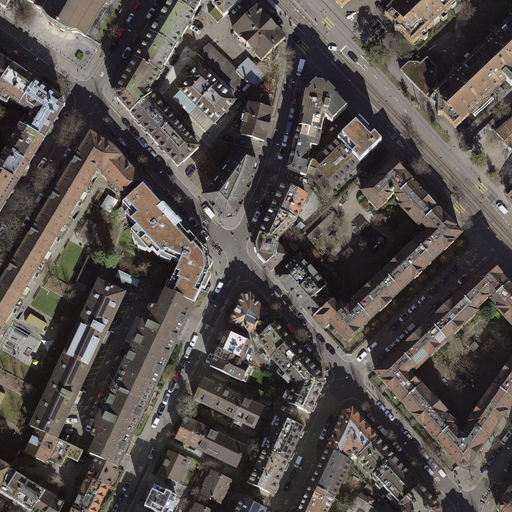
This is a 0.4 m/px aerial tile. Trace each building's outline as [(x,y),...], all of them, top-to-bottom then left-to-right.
[(25,0),(36,6),(35,7),(41,10),(45,16),(49,21),(56,26),(62,30),(65,31),(72,33),(79,33),(85,37),(86,36),(105,3),(107,5),(110,0),(25,0)] [(171,0),(170,3),(194,17),(201,5),(199,4),(201,0),(171,0)] [(210,0),(217,6),(214,9),(223,18),(241,0),(210,0)] [(334,0),(342,8),(350,0),(334,0)] [(400,31),(412,45),(421,37),(418,35),(423,31),(425,33),(433,25),(431,23),(441,14),(443,16),(451,8),(449,6),(454,1),(453,0),(393,0),(386,7),(390,11),(385,15),(395,26),(395,31),(400,31)] [(194,17),(170,3),(153,31),(150,36),(173,50),(176,44),(194,17)] [(288,37),(257,5),(232,29),(255,53),(254,54),(261,61),(271,52),(275,56),(287,45),(283,41),(288,37)] [(223,18),(214,9),(206,17),(215,26),(223,18)] [(511,23),(508,29),(504,26),(496,34),(498,37),(489,46),(486,43),(478,52),(480,54),(475,59),(500,85),(505,82),(510,87),(511,85),(511,79),(509,78),(511,75),(511,76),(511,23)] [(173,50),(150,36),(135,61),(158,75),(173,50)] [(223,78),(239,93),(249,82),(209,44),(199,55),(205,61),(223,78)] [(409,62),(401,70),(426,96),(439,84),(436,81),(436,68),(427,58),(420,65),(418,63),(409,62)] [(0,86),(13,68),(8,65),(0,59),(0,86)] [(500,85),(475,59),(468,65),(465,63),(457,70),(460,73),(451,82),(447,80),(433,93),(438,99),(437,115),(443,115),(455,128),(471,113),(475,117),(494,100),(490,96),(500,85)] [(117,99),(130,112),(152,96),(149,92),(158,75),(135,61),(115,92),(117,99)] [(189,81),(172,99),(188,114),(223,78),(205,61),(187,79),(189,81)] [(13,68),(0,86),(0,92),(20,106),(35,84),(22,74),(13,68)] [(223,78),(188,114),(206,131),(241,95),(239,93),(223,78)] [(304,92),(296,127),(319,132),(323,115),(330,122),(346,107),(322,81),(314,81),(304,92)] [(35,84),(20,106),(24,109),(27,109),(33,113),(28,120),(25,118),(20,127),(43,141),(55,121),(63,108),(65,108),(64,101),(62,102),(35,84)] [(152,96),(130,112),(153,141),(174,121),(152,96)] [(274,109),(248,102),(239,135),(265,141),(274,109)] [(383,142),(361,118),(315,162),(310,161),(304,176),(317,179),(329,191),(383,142)] [(174,121),(153,141),(177,166),(198,149),(174,121)] [(511,121),(508,126),(507,125),(498,134),(504,141),(504,140),(511,148),(511,121)] [(15,158),(28,166),(41,144),(43,141),(20,127),(6,150),(16,157),(15,158)] [(319,132),(296,127),(286,169),(304,176),(310,161),(303,160),(307,144),(316,146),(319,132)] [(90,136),(63,180),(83,192),(97,170),(102,174),(120,157),(112,148),(107,145),(90,136)] [(16,157),(6,150),(0,160),(0,173),(17,184),(20,179),(28,166),(15,158),(16,157)] [(260,162),(232,153),(201,195),(201,197),(223,220),(236,218),(252,184),(260,162)] [(143,185),(120,157),(102,174),(125,201),(143,185)] [(397,197),(411,183),(405,175),(406,174),(394,161),(384,171),(385,172),(363,193),(370,200),(369,202),(377,210),(392,196),(389,194),(392,192),(397,197)] [(17,184),(0,173),(0,212),(12,192),(15,187),(17,184)] [(53,196),(42,214),(62,226),(83,192),(63,180),(53,196)] [(270,208),(298,221),(309,195),(282,182),(270,208)] [(419,227),(421,225),(437,210),(411,183),(397,197),(395,199),(402,206),(400,207),(419,227)] [(161,255),(180,263),(185,252),(197,242),(189,234),(187,236),(173,220),(175,218),(167,209),(164,210),(150,196),(152,193),(143,185),(125,201),(122,204),(133,218),(131,221),(136,228),(131,232),(149,253),(153,251),(158,258),(161,255)] [(259,233),(279,240),(294,225),(298,221),(270,208),(259,233)] [(421,237),(414,243),(432,262),(461,234),(437,210),(421,225),(429,233),(423,238),(421,237)] [(334,211),(307,237),(311,242),(339,216),(334,211)] [(32,231),(21,250),(41,262),(62,226),(42,214),(32,231)] [(359,230),(368,236),(374,226),(366,220),(359,230)] [(278,243),(279,240),(259,233),(255,244),(257,255),(271,273),(290,256),(278,243)] [(202,248),(197,242),(185,252),(180,263),(165,294),(193,306),(202,283),(207,284),(211,276),(207,275),(212,264),(208,263),(207,248),(202,248)] [(383,272),(399,291),(432,262),(414,243),(383,272)] [(0,286),(19,298),(41,262),(21,250),(10,268),(0,284),(0,286)] [(98,261),(88,256),(76,282),(87,286),(98,261)] [(277,278),(314,318),(331,302),(333,299),(327,288),(300,258),(277,278)] [(489,293),(494,299),(508,285),(501,277),(502,276),(491,264),(460,294),(475,310),(487,298),(485,297),(489,293)] [(351,301),(354,304),(369,320),(399,291),(383,272),(351,301)] [(65,355),(91,367),(105,337),(125,294),(99,282),(65,355)] [(511,288),(508,285),(494,299),(492,300),(499,307),(496,310),(511,325),(511,288)] [(0,333),(0,327),(19,298),(0,286),(0,337),(2,335),(0,333)] [(132,346),(90,435),(97,437),(92,454),(90,455),(95,458),(117,467),(117,465),(132,439),(174,348),(184,325),(193,306),(165,294),(158,310),(150,307),(148,310),(144,320),(132,346)] [(475,310),(460,294),(428,322),(446,340),(477,312),(475,310)] [(241,297),(228,323),(259,337),(273,324),(248,296),(241,297)] [(331,302),(314,318),(324,328),(329,324),(347,342),(369,320),(354,304),(348,309),(344,308),(341,305),(337,307),(331,302)] [(132,346),(144,320),(137,317),(125,343),(132,346)] [(428,322),(399,351),(414,367),(416,369),(446,340),(428,322)] [(258,339),(271,356),(289,342),(273,324),(259,337),(258,339)] [(251,344),(224,333),(210,365),(226,374),(242,382),(249,367),(243,364),(247,353),(251,344)] [(474,341),(468,347),(484,364),(490,359),(474,341)] [(287,376),(305,359),(289,342),(271,356),(287,376)] [(403,402),(421,386),(416,380),(414,380),(409,373),(414,367),(399,351),(377,373),(403,402)] [(91,367),(65,355),(30,427),(56,439),(77,395),(91,367)] [(287,376),(295,383),(285,404),(310,414),(324,384),(322,377),(305,359),(287,376)] [(511,359),(493,387),(511,399),(511,359)] [(218,386),(203,380),(193,400),(253,429),(263,409),(250,402),(235,395),(218,386)] [(403,402),(435,441),(453,425),(455,423),(446,414),(447,412),(431,394),(430,396),(421,386),(403,402)] [(511,402),(511,399),(493,387),(467,424),(469,425),(488,438),(511,402)] [(349,461),(351,453),(357,458),(378,440),(354,410),(341,416),(325,450),(349,461)] [(246,446),(186,418),(176,439),(190,446),(207,454),(224,463),(236,468),(246,446)] [(263,451),(288,463),(303,429),(279,418),(278,419),(274,418),(271,426),(274,428),(268,441),(265,439),(261,447),(264,449),(263,451)] [(488,438),(469,425),(464,435),(459,435),(453,425),(435,441),(457,466),(460,467),(464,467),(467,465),(488,438)] [(56,439),(30,427),(19,451),(45,463),(47,458),(54,443),(58,444),(60,440),(56,439)] [(70,445),(60,440),(58,444),(54,443),(47,458),(61,464),(65,455),(70,445)] [(357,458),(372,475),(396,460),(378,440),(357,458)] [(70,445),(65,455),(78,461),(83,451),(70,445)] [(349,465),(349,461),(325,450),(308,485),(334,499),(349,465)] [(288,463),(263,451),(248,484),(273,496),(288,463)] [(188,461),(170,452),(158,474),(177,483),(188,461)] [(95,458),(87,477),(108,487),(117,467),(95,458)] [(396,500),(399,504),(421,486),(416,482),(396,460),(372,475),(396,500)] [(0,487),(9,468),(0,462),(0,487)] [(0,487),(0,492),(15,503),(27,481),(9,468),(0,487)] [(230,481),(213,472),(202,494),(220,503),(230,481)] [(87,477),(73,507),(85,511),(95,511),(108,487),(87,477)] [(15,503),(31,511),(33,511),(45,491),(27,481),(15,503)] [(163,511),(172,493),(155,485),(144,507),(153,511),(163,511)] [(308,485),(297,511),(327,511),(334,499),(308,485)] [(421,486),(399,504),(403,507),(402,511),(439,511),(440,507),(421,486)] [(500,511),(511,511),(511,486),(501,502),(499,503),(497,506),(497,509),(498,511),(500,511)] [(59,511),(65,503),(45,491),(33,511),(59,511)] [(346,511),(375,511),(376,510),(370,506),(372,502),(368,498),(365,500),(360,494),(346,511)] [(235,511),(265,511),(266,510),(242,499),(235,511)]
